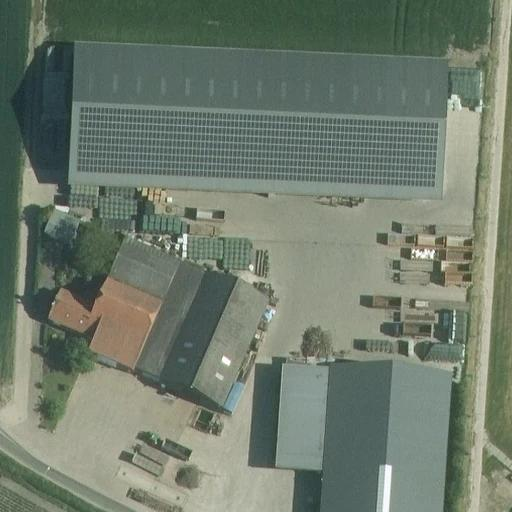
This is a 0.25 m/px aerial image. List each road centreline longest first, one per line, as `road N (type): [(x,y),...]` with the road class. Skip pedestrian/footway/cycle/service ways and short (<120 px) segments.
road 1 (track): [(472,511),(505,0)]
road 2 (unclassified): [(122,511),(0,438)]
